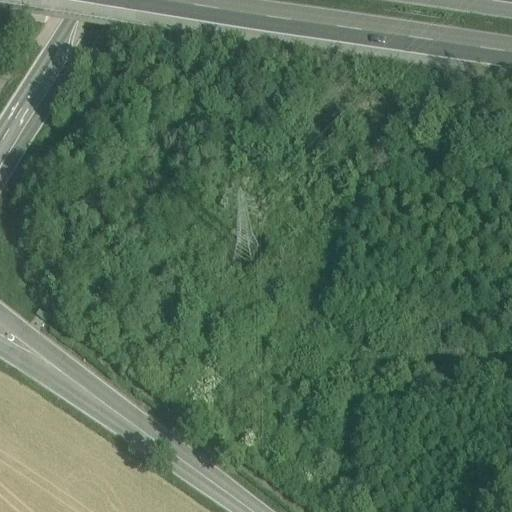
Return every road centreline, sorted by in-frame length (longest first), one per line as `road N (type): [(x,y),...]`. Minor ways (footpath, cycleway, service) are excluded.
road 1 (motorway): [(110,0),(511,67)]
road 2 (tertiary): [(253,511),(0,334)]
road 3 (secondary): [(0,154),(95,0)]
